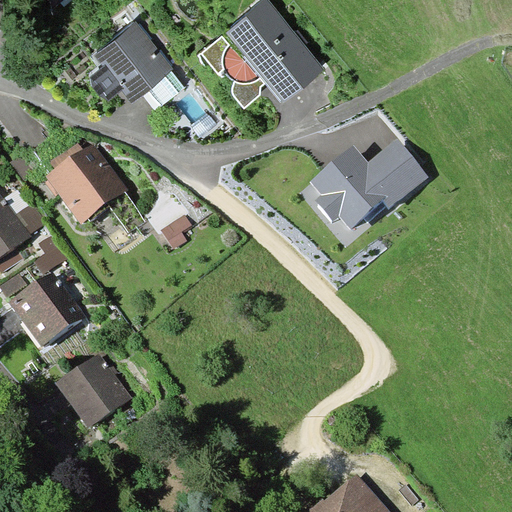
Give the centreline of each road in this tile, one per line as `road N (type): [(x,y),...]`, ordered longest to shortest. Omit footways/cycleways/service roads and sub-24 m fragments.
road 1 (residential): [(342,402),(383,366),(376,350),(160,157)]
road 2 (residential): [(160,157),(244,150),(353,113)]
road 3 (residential): [(160,157),(0,81)]
road 4 (track): [(511,46),(448,63),(353,113)]
road 5 (residential): [(0,386),(87,494)]
